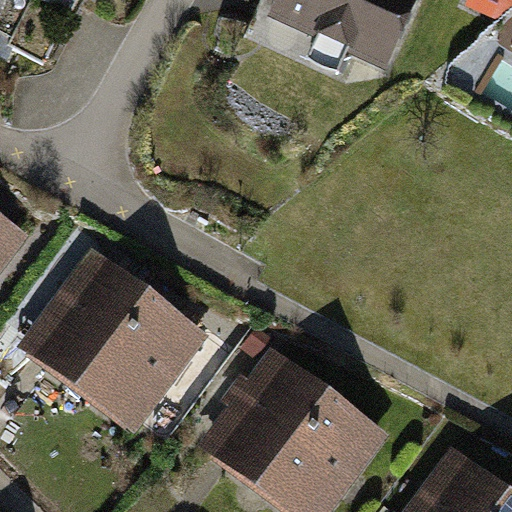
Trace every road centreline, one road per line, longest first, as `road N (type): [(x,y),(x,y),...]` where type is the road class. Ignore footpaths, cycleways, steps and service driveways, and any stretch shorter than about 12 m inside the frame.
road 1 (residential): [(175,0),(80,192)]
road 2 (residential): [(80,192),(228,269)]
